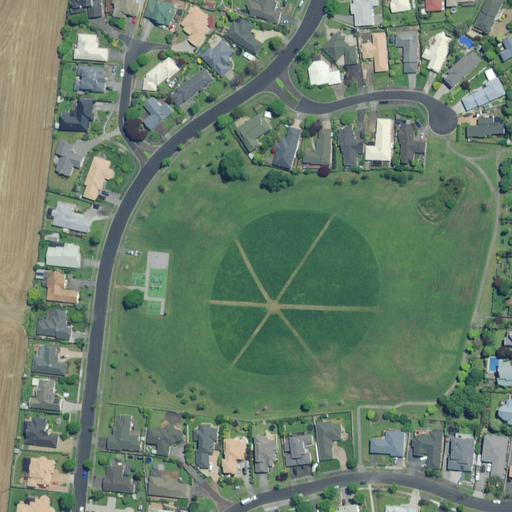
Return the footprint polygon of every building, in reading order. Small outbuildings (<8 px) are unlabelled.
[(74,0),(73,2),(74,14),(87,13),(86,7),(91,7),(92,18),(104,17),(102,0),(74,0)] [(115,0),(115,4),(118,4),(115,17),(128,19),(128,14),(138,16),(140,4),(136,3),(136,0),(115,0)] [(159,22),(172,26),(176,11),(175,11),(176,7),(150,0),(145,17),(160,21),(159,22)] [(276,0),(254,0),(250,14),(266,19),(279,23),(282,12),(276,10),(279,2),(276,1),(276,0)] [(355,0),(356,4),(354,4),(354,14),(356,14),(356,26),(374,25),(373,6),(379,6),(378,0),(355,0)] [(391,0),(393,13),(411,10),(409,0),(391,0)] [(427,0),(427,1),(428,11),(443,11),(442,0),(427,0)] [(505,1),(504,0),(488,0),(479,19),(478,19),(474,27),(483,32),(484,30),(489,33),(505,1)] [(210,17),(195,6),(191,11),(192,12),(182,25),(186,28),(185,30),(193,36),(189,40),(198,47),(207,36),(205,35),(210,28),(208,27),(208,20),(210,17)] [(258,55),(264,44),(256,39),(258,37),(251,33),(254,28),(241,20),(238,24),(235,22),(227,35),(258,55)] [(345,39),(339,32),(323,48),(337,62),(346,53),(347,65),(357,64),(356,46),(351,47),(344,40),(345,39)] [(385,33),(373,34),(367,35),(368,40),(374,40),(374,44),(363,45),(364,59),(375,58),(376,72),(388,71),(385,33)] [(98,35),(80,34),(79,49),(77,49),(76,59),(107,61),(108,49),(99,49),(100,43),(97,43),(98,35)] [(417,73),(417,34),(397,34),(397,47),(404,47),(404,73),(417,73)] [(440,36),(435,47),(432,45),(430,51),(426,49),(422,57),(431,61),(428,68),(439,73),(448,52),(453,41),(440,36)] [(511,36),(504,41),(508,49),(501,54),(505,62),(511,57),(511,36)] [(235,52),(219,37),(210,46),(212,47),(202,57),(223,78),(232,69),(227,64),(232,58),(230,56),(235,52)] [(482,61),(472,50),(444,77),(454,88),(482,61)] [(181,70),(170,58),(163,64),(162,63),(149,75),(149,78),(146,78),(145,90),(157,91),(158,85),(160,85),(168,78),(170,80),(181,70)] [(329,66),(324,61),(314,63),(309,69),(312,86),(330,83),(330,85),(342,83),(340,71),(330,73),(329,66)] [(213,80),(203,66),(197,71),(199,73),(169,96),(178,107),(200,90),(202,92),(205,89),(204,87),(213,80)] [(105,68),(80,67),(80,76),(85,76),(84,82),(77,82),(77,91),(106,92),(107,75),(104,75),(105,68)] [(505,94),(498,78),(485,84),(487,88),(462,100),(468,111),(480,105),(480,106),(505,94)] [(471,86),(471,84),(471,83),(470,81),(469,80),(468,80),(467,79),(465,79),(464,80),(463,81),(462,82),(462,84),(462,85),(463,86),(464,88),(465,88),(466,89),(468,88),(469,88),(470,87),(471,86)] [(161,107),(153,97),(144,106),(152,115),(145,122),(153,131),(174,112),(166,103),(161,107)] [(95,100),(80,99),(79,110),(74,110),(73,113),(63,113),(62,129),(89,131),(90,120),(96,120),(96,109),(94,109),(95,100)] [(272,129),(261,114),(237,130),(251,152),(261,146),(257,139),(272,129)] [(391,161),(392,148),(393,148),(394,143),(391,143),(392,120),(379,119),(378,146),(367,146),(367,160),(373,160),(373,164),(384,164),(384,161),(391,161)] [(494,124),(494,119),(479,119),(479,127),(467,127),(467,137),(487,137),(487,134),(504,134),(504,124),(494,124)] [(415,125),(403,124),(403,130),(400,130),(400,145),(403,145),(402,163),(409,163),(409,161),(415,161),(415,153),(426,153),(426,142),(415,142),(415,125)] [(354,126),(346,126),(346,131),(340,131),(339,147),(344,147),(343,155),(345,155),(344,165),(358,166),(358,154),(364,155),(364,143),(355,142),(356,134),(353,134),(354,126)] [(302,131),(290,127),(287,140),(280,138),(276,151),(278,152),(275,164),(292,169),(302,131)] [(332,130),(320,130),(319,151),(305,151),(304,163),(312,163),(312,164),(330,165),(332,130)] [(75,145),(63,140),(58,153),(64,155),(58,171),(72,176),(76,166),(81,168),(85,157),(72,152),(75,145)] [(106,178),(110,179),(114,178),(116,174),(114,170),(110,169),(112,162),(96,157),(87,185),(89,186),(85,197),(97,201),(101,189),(102,190),(106,178)] [(74,206),(59,203),(58,211),(51,209),(49,217),(56,218),(54,225),(65,227),(64,232),(69,233),(69,228),(90,233),(93,221),(82,219),(83,216),(76,214),(76,212),(73,211),(74,206)] [(75,246),(75,244),(68,243),(68,242),(59,241),(60,234),(48,232),(47,240),(51,241),(49,265),(80,268),(82,246),(75,246)] [(65,290),(67,274),(52,272),(52,270),(39,268),(38,279),(51,280),(48,300),(80,303),(81,292),(65,290)] [(67,325),(68,311),(54,309),(54,311),(49,311),(48,321),(40,320),(39,335),(58,336),(58,338),(71,339),(72,325),(67,325)] [(42,344),(40,355),(40,359),(36,358),(34,372),(67,375),(69,364),(57,362),(59,346),(48,345),(42,344)] [(511,363),(502,364),(504,386),(511,385),(511,363)] [(56,382),(40,380),(38,399),(33,398),(32,407),(62,411),(64,399),(54,398),(56,382)] [(511,400),(510,400),(508,404),(504,403),(500,418),(510,421),(509,423),(511,424),(511,400)] [(133,416),(123,415),(122,421),(117,420),(116,437),(111,436),(110,449),(122,451),(123,449),(141,451),(142,441),(139,441),(140,436),(131,435),(133,416)] [(48,419),(35,418),(34,423),(25,422),(24,434),(28,435),(27,444),(59,447),(60,436),(53,435),(54,425),(47,424),(48,419)] [(333,425),(333,423),(319,423),(321,460),(334,459),(333,441),(343,440),(343,434),(344,433),(344,424),(333,425)] [(148,443),(158,444),(158,450),(152,449),(152,454),(169,456),(170,447),(178,441),(180,441),(183,439),(183,431),(177,430),(175,426),(169,425),(165,429),(149,427),(148,443)] [(214,450),(221,450),(222,445),(214,445),(214,441),(218,441),(218,429),(211,429),(211,425),(200,425),(200,431),(194,431),(194,441),(198,441),(198,450),(197,450),(197,468),(210,468),(210,455),(214,455),(214,450)] [(406,431),(388,431),(387,439),(374,439),(374,453),(392,454),(392,456),(404,457),(406,431)] [(444,433),(432,432),(432,436),(420,435),(420,439),(416,439),(414,455),(425,456),(425,454),(429,454),(427,468),(440,469),(444,433)] [(307,455),(306,444),(313,443),(312,435),(304,436),(304,434),(298,434),(299,437),(293,437),(293,442),(284,443),(287,467),(311,464),(310,455),(307,455)] [(266,441),(266,435),(256,435),(256,444),(259,444),(259,461),(257,461),(257,472),(269,472),(269,466),(274,466),(274,462),(277,462),(276,453),(278,453),(277,440),(266,441)] [(482,467),(483,461),(493,462),(491,477),(503,479),(505,468),(507,469),(508,462),(506,462),(509,439),(487,436),(484,456),(478,455),(476,466),(482,467)] [(476,440),(455,438),(453,456),(451,456),(449,469),(472,471),(476,440)] [(238,440),(226,439),(226,452),(229,452),(229,460),(226,460),(226,473),(235,473),(235,467),(237,467),(237,459),(245,459),(245,452),(247,452),(247,442),(238,442),(238,440)] [(56,461),(32,458),(29,486),(38,487),(38,484),(43,484),(51,485),(52,472),(54,473),(56,461)] [(124,467),(109,466),(108,476),(107,475),(105,490),(134,493),(135,485),(132,484),(132,477),(128,477),(129,476),(130,475),(130,474),(130,473),(130,472),(130,471),(129,471),(129,470),(128,470),(127,469),(126,469),(125,469),(125,470),(124,470),(124,467)] [(190,485),(177,484),(177,480),(178,472),(153,470),(150,495),(189,499),(190,485)] [(52,497),(42,496),(42,500),(37,499),(37,503),(32,502),(32,506),(20,505),(19,511),(52,511),(52,509),(51,508),(52,497)]
